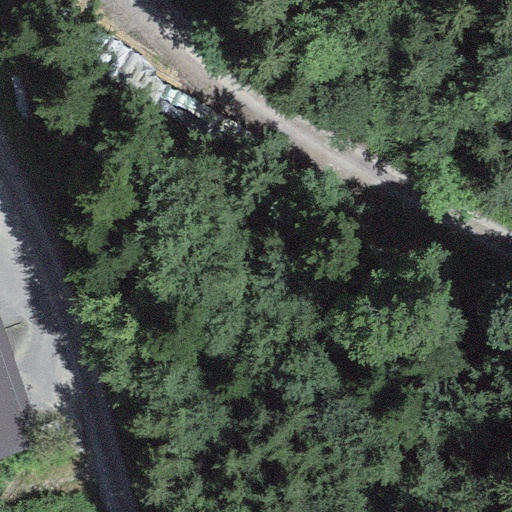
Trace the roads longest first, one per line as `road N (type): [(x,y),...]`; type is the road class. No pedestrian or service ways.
road 1 (track): [(139,0),(264,121),(445,232),(511,257)]
road 2 (track): [(101,511),(0,215)]
